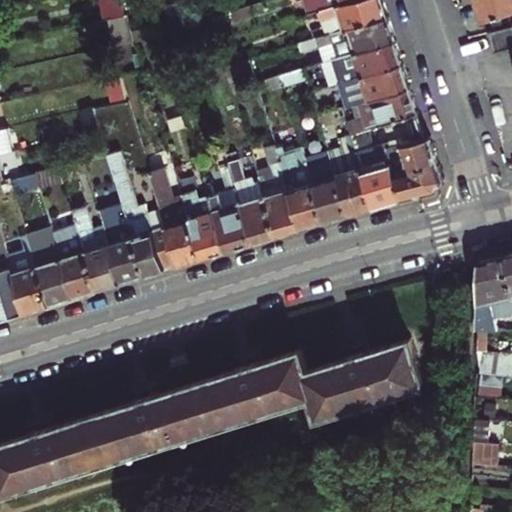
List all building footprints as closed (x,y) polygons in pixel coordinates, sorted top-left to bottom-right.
[(103,0),(107,18),(110,17),(126,14),(122,0),(103,0)] [(183,0),(166,5),(169,16),(195,9),(191,0),(183,0)] [(305,0),(309,12),(318,9),(349,0),(305,0)] [(383,0),(349,0),(318,9),(323,26),(313,29),(316,37),(317,37),(388,15),(386,8),(383,0)] [(511,0),(478,0),(485,20),(511,11),(511,0)] [(250,4),(232,10),(236,21),(253,15),(250,4)] [(128,13),(126,14),(110,17),(116,45),(134,41),(129,16),(128,13)] [(388,15),(317,37),(320,46),(325,60),(395,39),(393,31),(388,15)] [(495,52),(511,47),(511,25),(490,31),(495,52)] [(316,37),(299,42),(302,52),(320,46),(317,37),(316,37)] [(395,39),(325,60),(323,61),(330,85),(341,82),(403,63),(400,53),(395,39)] [(225,64),(232,62),(230,54),(228,51),(221,53),(225,64)] [(242,51),(230,54),(232,62),(245,59),(242,51)] [(232,62),(225,64),(230,80),(230,81),(255,73),(250,58),(245,59),(232,62)] [(358,103),(410,87),(408,79),(403,63),(341,82),(348,106),(353,104),(358,103)] [(281,73),(284,83),(285,85),(309,78),(305,66),(281,73)] [(266,78),(269,88),(284,83),(281,73),(266,78)] [(107,80),(112,101),(126,97),(120,76),(107,80)] [(410,87),(358,103),(362,116),(357,117),(347,120),(352,134),(382,123),(418,111),(415,102),(410,87)] [(362,116),(358,103),(353,104),(357,117),(362,116)] [(389,202),(403,198),(387,147),(386,142),(388,141),(382,123),(352,134),(374,206),(389,202)] [(374,206),(352,134),(340,138),(342,145),(330,149),(350,213),(362,209),(374,206)] [(387,147),(403,198),(424,192),(437,189),(438,189),(445,178),(444,177),(431,136),(427,137),(411,141),(411,140),(402,142),(387,147)] [(302,226),(277,146),(276,143),(266,145),(271,165),(258,169),(260,173),(277,234),(290,230),(302,226)] [(283,144),(277,146),(302,226),(314,223),(326,220),(306,156),(303,144),(285,151),(283,144)] [(162,268),(179,263),(162,208),(149,212),(146,202),(140,204),(123,148),(108,153),(123,201),(146,273),(162,268)] [(330,149),(306,156),(326,220),(338,216),(350,213),(330,149)] [(229,160),(227,153),(226,150),(216,153),(219,164),(220,163),(229,160)] [(227,153),(229,160),(239,157),(236,150),(227,153)] [(277,234),(260,173),(255,175),(257,181),(248,184),(246,178),(240,157),(239,157),(229,160),(253,241),(265,237),(277,234)] [(60,165),(64,179),(89,172),(85,160),(60,165)] [(253,241),(229,160),(220,163),(228,188),(215,192),(212,184),(207,186),(210,194),(227,249),(240,245),(253,241)] [(36,171),(40,185),(64,179),(60,165),(36,171)] [(191,259),(203,256),(183,192),(174,194),(165,166),(150,170),(162,208),(179,263),(191,259)] [(11,176),(16,191),(40,185),(36,171),(11,176)] [(248,184),(257,181),(255,175),(246,178),(248,184)] [(227,249),(210,194),(200,197),(197,187),(183,192),(203,256),(215,252),(227,249)] [(134,277),(146,273),(123,201),(100,208),(107,232),(121,280),(134,277)] [(77,221),(97,288),(109,284),(121,280),(107,232),(97,235),(87,203),(73,208),(77,221)] [(62,299),(74,295),(54,228),(51,220),(27,227),(28,232),(50,302),(62,299)] [(54,228),(74,295),(85,291),(97,288),(77,221),(54,228)] [(26,310),(8,252),(5,240),(0,224),(0,318),(1,318),(26,310)] [(38,306),(50,302),(28,232),(22,234),(26,246),(8,252),(26,310),(38,306)] [(511,243),(510,244),(501,246),(511,287),(511,243)] [(491,292),(511,287),(501,246),(489,249),(477,252),(475,318),(490,320),(491,292)] [(421,375),(408,332),(349,349),(305,363),(313,385),(319,406),(421,375)] [(305,363),(298,341),(240,360),(195,375),(209,419),(313,385),(305,363)] [(137,393),(91,407),(105,451),(209,419),(195,375),(137,393)] [(91,407),(35,425),(0,435),(0,478),(2,485),(105,451),(91,407)] [(499,413),(472,410),(472,433),(497,436),(499,413)] [(497,436),(472,433),(471,455),(507,458),(508,437),(497,436)] [(487,511),(488,503),(469,501),(469,511),(487,511)]
